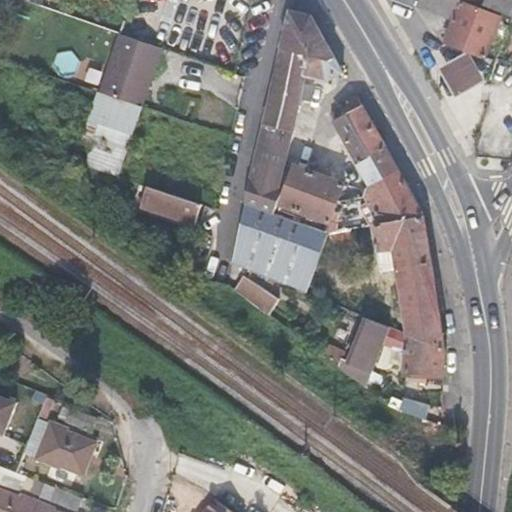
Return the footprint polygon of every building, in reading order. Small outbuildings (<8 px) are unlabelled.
[(133,0),(123,29),(236,70),(253,0),(133,0)] [(511,0),(403,0),(450,18),(442,39),(468,50),(481,55),(499,10),(511,15),(511,0)] [(302,85),(304,76),(325,83),(341,74),(309,17),(289,13),(262,124),(290,132),(297,102),(308,104),(312,88),(302,85)] [(138,104),(157,45),(116,31),(97,89),(100,90),(138,104)] [(468,50),(437,68),(455,99),(485,81),(468,50)] [(133,135),(144,106),(138,104),(100,90),(90,120),(101,124),(133,135)] [(422,215),(354,97),(346,102),(348,105),(334,112),(336,116),(331,118),(373,192),(366,197),(380,223),(422,215)] [(133,135),(101,124),(90,120),(80,151),(90,154),(86,168),(119,178),(133,135)] [(271,212),(290,132),(262,124),(244,202),(271,212)] [(333,211),(342,187),(292,167),(278,203),(307,215),(305,220),(315,224),(317,218),(329,223),(333,211)] [(194,222),(199,205),(145,188),(142,196),(156,201),(154,208),(194,222)] [(380,223),(366,197),(347,201),(348,208),(333,211),(329,223),(326,233),(327,233),(347,229),(373,224),(380,223)] [(304,294),(326,233),(274,212),(271,212),(244,202),(229,266),(304,294)] [(444,349),(422,215),(380,223),(373,224),(381,271),(396,269),(407,334),(444,349)] [(349,241),(347,229),(327,233),(330,245),(349,241)] [(271,313),(280,296),(244,275),(234,292),(271,313)] [(373,365),(387,327),(365,318),(351,356),(373,365)] [(442,376),(444,349),(407,334),(403,373),(442,376)] [(0,429),(3,431),(16,401),(0,394),(0,429)] [(93,430),(98,418),(74,409),(69,420),(93,430)] [(84,473),(97,441),(67,429),(68,425),(53,419),(38,455),(84,473)] [(0,480),(24,491),(32,473),(3,461),(0,467),(0,480)] [(43,493),(49,481),(38,476),(33,488),(43,493)] [(35,511),(41,499),(26,492),(24,496),(0,485),(0,511),(35,511)] [(79,509),(84,496),(60,485),(54,499),(79,509)] [(234,511),(213,496),(201,511),(234,511)] [(63,511),(53,508),(54,505),(41,499),(35,511),(63,511)]
